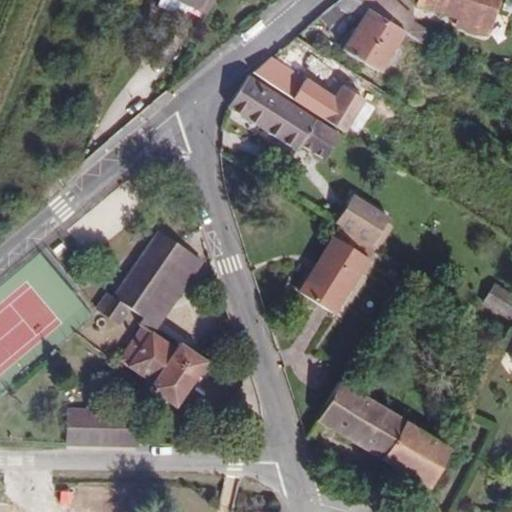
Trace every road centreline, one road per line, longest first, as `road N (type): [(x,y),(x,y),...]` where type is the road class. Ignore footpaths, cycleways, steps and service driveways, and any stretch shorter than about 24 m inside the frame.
road 1 (tertiary): [(194,100),(231,264),(293,460)]
road 2 (tertiary): [(0,461),(293,460)]
road 3 (tertiary): [(0,252),(194,100)]
road 4 (tertiary): [(194,100),(313,0)]
